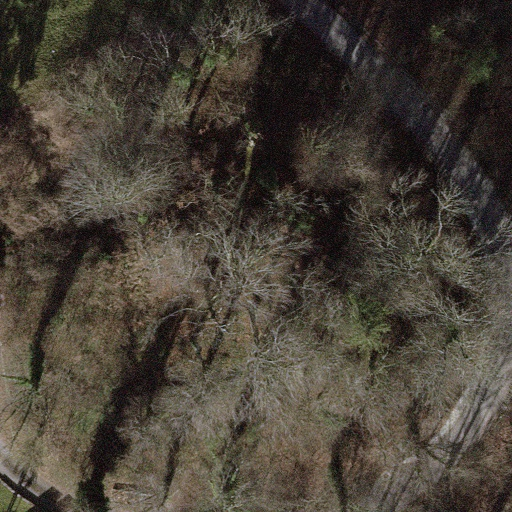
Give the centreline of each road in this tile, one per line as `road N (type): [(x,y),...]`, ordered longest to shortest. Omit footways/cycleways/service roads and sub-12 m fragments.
road 1 (track): [(311,0),(511,190)]
road 2 (track): [(511,406),(412,499),(382,511)]
